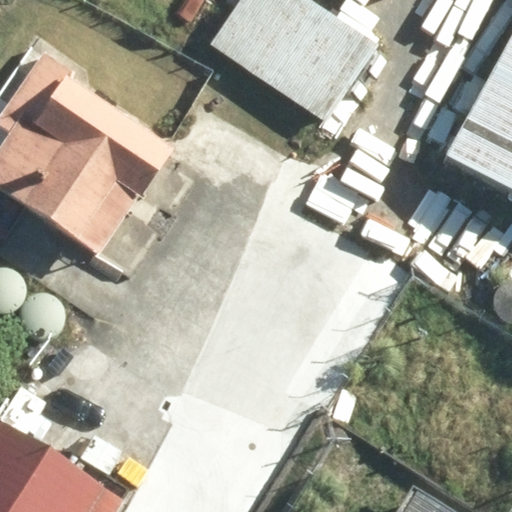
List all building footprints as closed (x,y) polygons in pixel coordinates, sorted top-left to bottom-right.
[(321,0),(244,0),(216,41),(331,119),(383,42),(321,0)] [(511,0),(494,0),(416,143),(511,195),(511,0)] [(0,195),(67,241),(106,182),(110,184),(143,136),(36,64),(41,56),(9,35),(0,48),(0,195)] [(366,191),(351,219),(423,259),(438,232),(366,191)] [(457,227),(502,254),(509,251),(511,246),(511,228),(471,204),(457,227)] [(0,511),(82,511),(96,490),(0,428),(0,511)] [(406,511),(450,511),(419,492),(406,511)]
